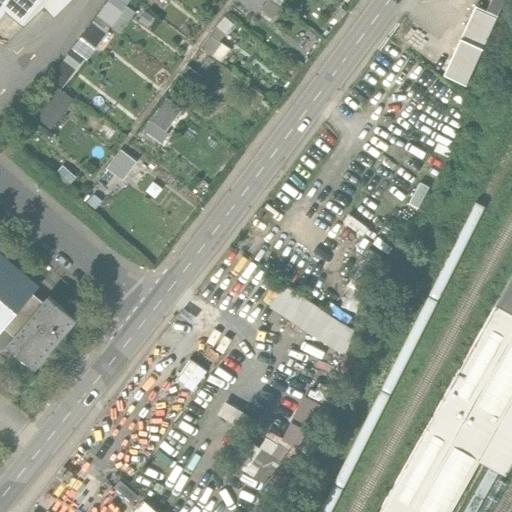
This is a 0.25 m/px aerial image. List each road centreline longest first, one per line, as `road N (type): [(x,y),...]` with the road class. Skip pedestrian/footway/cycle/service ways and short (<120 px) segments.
road 1 (tertiary): [(150,314),(390,0)]
road 2 (tertiary): [(0,503),(150,314)]
road 3 (residential): [(150,314),(0,184)]
